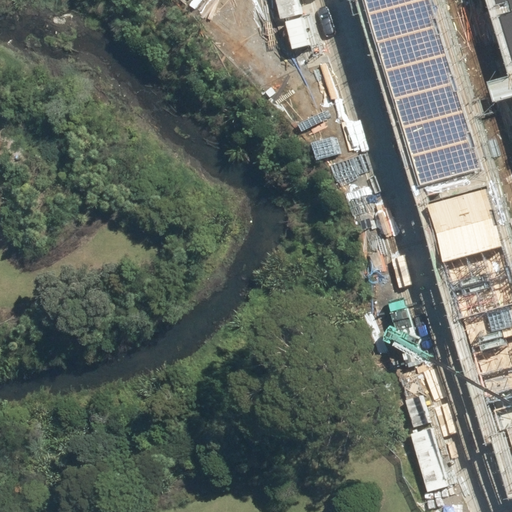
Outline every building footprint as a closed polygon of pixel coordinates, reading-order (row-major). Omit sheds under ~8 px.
[(371,0),(376,17),(438,1),(437,0),(371,0)] [(511,0),(486,0),(492,20),(511,14),(511,0)] [(376,17),(384,46),(446,29),(438,1),(376,17)] [(511,14),(492,20),(499,49),(511,45),(511,14)] [(384,46),(391,75),(453,58),(446,29),(384,46)] [(335,56),(298,34),(282,60),(319,83),(335,56)] [(511,45),(499,49),(507,78),(511,76),(511,45)] [(391,75),(399,104),(461,87),(453,58),(391,75)] [(399,104),(407,133),(469,116),(461,87),(399,104)] [(407,133),(415,162),(477,145),(469,116),(407,133)] [(415,162),(423,190),(485,174),(477,145),(415,162)] [(427,202),(435,231),(497,215),(489,186),(427,202)] [(435,231),(443,260),(505,243),(497,215),(435,231)] [(443,260),(450,289),(511,272),(511,270),(505,243),(443,260)] [(511,272),(450,289),(458,318),(511,303),(511,272)] [(511,303),(458,318),(466,347),(511,334),(511,303)] [(511,334),(466,347),(474,376),(511,365),(511,334)] [(511,365),(474,376),(481,404),(511,396),(511,365)] [(511,396),(481,404),(489,433),(511,427),(511,396)] [(511,427),(489,433),(497,463),(511,458),(511,427)] [(511,458),(497,463),(505,491),(511,488),(511,458)]
